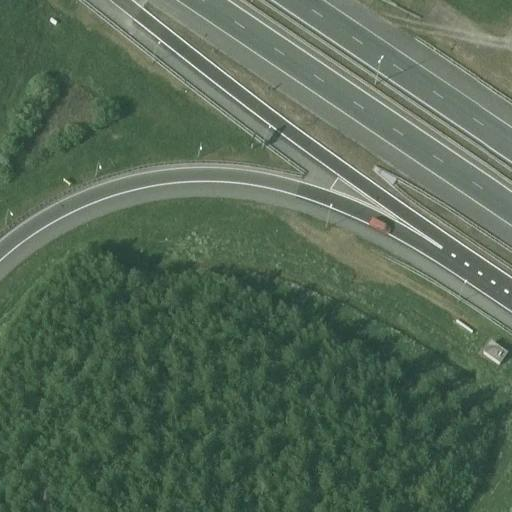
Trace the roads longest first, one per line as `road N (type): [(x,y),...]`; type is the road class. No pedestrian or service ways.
road 1 (motorway): [(0,251),(98,192),(199,175),(260,178),(311,193),(443,250)]
road 2 (motorway): [(119,0),(443,250)]
road 3 (motorway): [(196,0),(511,213)]
road 4 (motorway): [(511,147),(291,0)]
